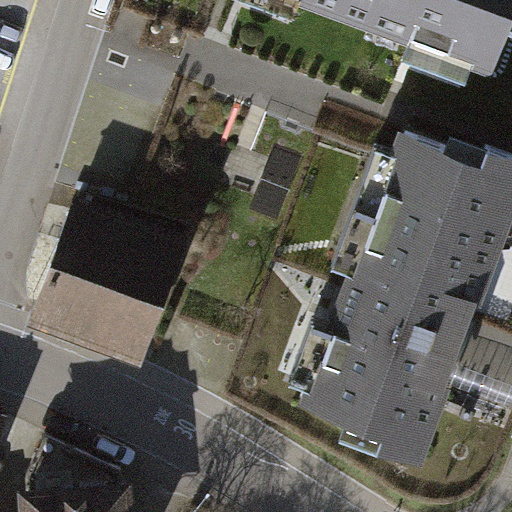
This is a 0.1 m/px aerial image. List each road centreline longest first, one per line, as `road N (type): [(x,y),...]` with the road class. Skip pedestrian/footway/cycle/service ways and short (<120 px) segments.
road 1 (tertiary): [(317,511),(191,432),(0,350)]
road 2 (residential): [(66,0),(0,225)]
